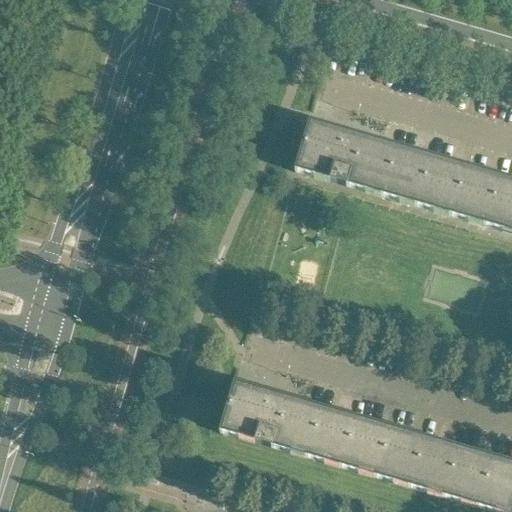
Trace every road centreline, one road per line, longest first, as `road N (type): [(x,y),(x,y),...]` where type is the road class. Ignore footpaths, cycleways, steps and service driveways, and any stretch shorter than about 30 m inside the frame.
road 1 (tertiary): [(50,312),(149,0)]
road 2 (residential): [(511,434),(244,362)]
road 3 (tertiary): [(0,490),(50,312)]
road 4 (residential): [(511,142),(335,91)]
road 5 (tertiary): [(363,0),(511,41)]
